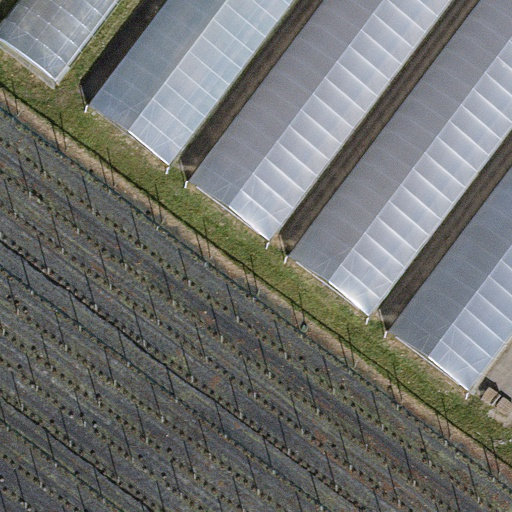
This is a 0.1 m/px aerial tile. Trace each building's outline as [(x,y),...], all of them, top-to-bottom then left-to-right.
[(81,89),(139,0),(44,0),(15,46),(81,89)] [(175,0),(99,105),(182,165),(301,0),(175,0)] [(329,0),(202,185),(286,243),(454,0),(329,0)] [(297,254),(475,0),(454,0),(283,244),(297,254)] [(511,0),(482,0),(306,264),(390,320),(511,136),(511,0)] [(511,174),(399,330),(480,389),(511,345),(511,174)]
